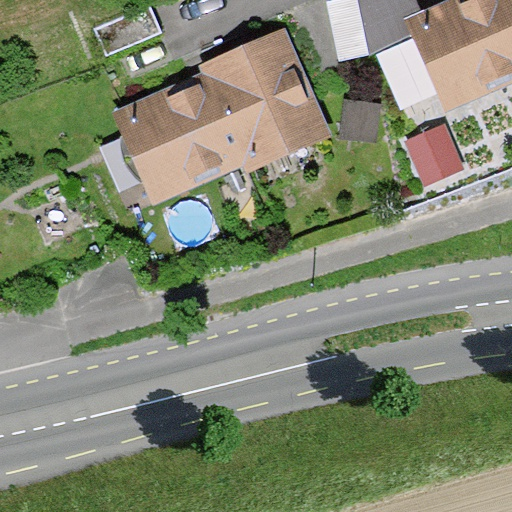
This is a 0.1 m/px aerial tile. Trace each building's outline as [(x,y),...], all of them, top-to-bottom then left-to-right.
[(393,0),(356,0),(367,50),(402,43),(393,0)] [(466,129),(511,107),(511,0),(461,0),(416,21),(466,129)] [(152,4),(93,27),(103,55),(162,33),(152,4)] [(215,71),(258,175),(259,177),(348,140),(299,23),(210,60),(215,71)] [(215,71),(128,107),(172,211),(258,175),(215,71)]
